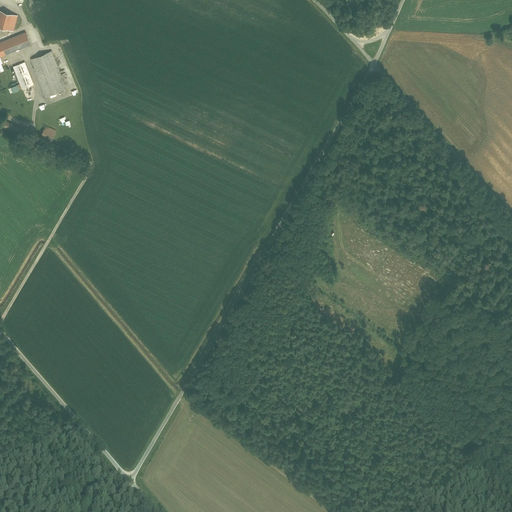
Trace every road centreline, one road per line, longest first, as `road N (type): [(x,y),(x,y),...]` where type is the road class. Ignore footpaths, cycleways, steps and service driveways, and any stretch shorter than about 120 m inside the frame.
road 1 (unclassified): [(132,475),(373,64)]
road 2 (track): [(511,216),(373,64)]
road 3 (unclassified): [(0,327),(132,475)]
road 4 (track): [(0,321),(93,161)]
